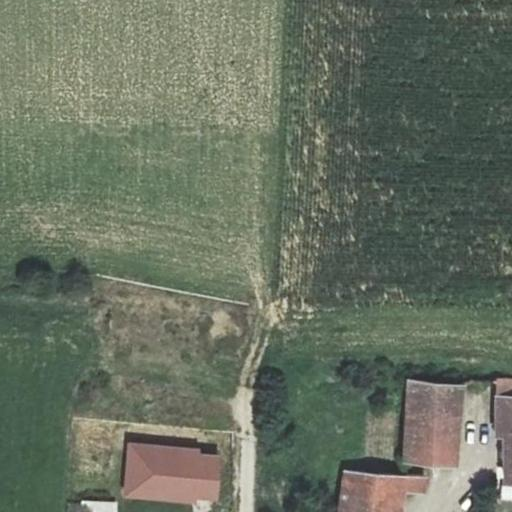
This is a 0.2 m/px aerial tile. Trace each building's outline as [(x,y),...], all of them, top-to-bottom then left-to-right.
[(506,485),(511,485),(511,379),(495,380),(494,439),(506,440),(506,484),(506,485)] [(465,390),(412,382),(402,462),(455,468),(465,390)] [(218,458),(193,456),(194,451),(131,447),(127,496),(190,500),(191,495),(215,496),(218,458)] [(339,511),(400,511),(402,492),(423,492),(425,478),(375,477),(343,474),(339,511)] [(118,511),(118,501),(84,501),(84,511),(118,511)]
